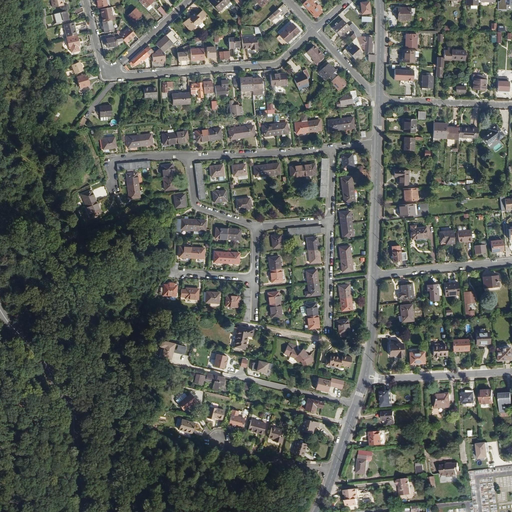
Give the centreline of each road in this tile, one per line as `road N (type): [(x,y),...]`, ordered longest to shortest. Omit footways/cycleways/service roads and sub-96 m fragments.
road 1 (unclassified): [(84,511),(69,418),(0,287)]
road 2 (residential): [(107,76),(278,64),(314,29)]
road 3 (residential): [(511,371),(365,375)]
road 4 (residential): [(333,149),(188,154)]
road 5 (residential): [(511,261),(373,273)]
road 6 (unknown): [(370,347),(239,323)]
road 7 (residential): [(511,104),(379,98)]
road 8 (residential): [(228,374),(356,404)]
road 9 (secondary): [(373,273),(377,144)]
road 10 (residential): [(334,469),(216,440)]
